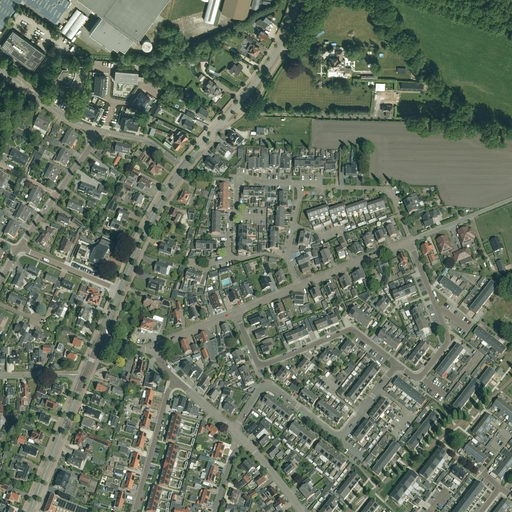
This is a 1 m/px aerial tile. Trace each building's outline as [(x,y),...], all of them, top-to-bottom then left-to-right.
[(0,0),(0,28),(17,4),(11,0),(0,0)] [(11,0),(17,4),(20,0),(23,0),(55,23),(70,2),(67,0),(11,0)] [(80,0),(100,14),(87,31),(108,46),(110,44),(115,47),(117,45),(122,49),(131,37),(134,39),(141,44),(141,45),(141,46),(142,46),(142,47),(143,48),(144,49),(145,49),(145,50),(146,50),(147,50),(148,50),(148,49),(149,49),(150,48),(151,47),(151,46),(151,45),(151,44),(151,43),(151,42),(150,41),(149,40),(148,40),(147,40),(146,40),(145,40),(144,40),(139,36),(165,0),(80,0)] [(213,23),(219,0),(208,0),(204,20),(213,23)] [(224,0),(221,13),(246,19),(251,0),(224,0)] [(270,4),(270,0),(253,0),(251,8),(257,9),(259,2),(263,2),(263,3),(270,4)] [(71,38),(86,16),(77,10),(61,31),(71,38)] [(265,29),(268,24),(263,20),(259,26),(265,29)] [(15,57),(27,40),(12,29),(0,46),(15,57)] [(259,29),(255,35),(264,41),(265,41),(268,38),(267,37),(268,36),(264,33),(264,32),(261,30),(261,31),(259,29)] [(45,53),(27,40),(15,57),(33,70),(45,53)] [(256,56),(260,50),(259,50),(260,49),(253,45),(250,44),(246,50),(249,52),(252,54),(255,56),(256,55),(256,56)] [(327,66),(328,67),(329,67),(329,71),(335,71),(335,70),(339,70),(339,71),(344,72),(344,75),(351,75),(351,68),(341,68),(341,60),(342,60),(342,51),(336,51),(336,55),(337,56),(337,58),(330,58),(329,60),(329,64),(328,64),(327,65),(327,66)] [(198,53),(199,61),(208,61),(207,53),(198,53)] [(86,65),(66,64),(66,70),(62,70),(58,76),(78,88),(81,84),(81,83),(82,81),(83,80),(83,79),(83,78),(84,76),(84,75),(84,73),(85,70),(85,69),(86,69),(86,65)] [(229,71),(236,76),(243,67),(239,64),(238,66),(237,65),(236,66),(234,64),(229,71)] [(138,72),(115,70),(114,80),(137,82),(137,79),(142,80),(143,76),(137,75),(138,72)] [(93,72),(93,75),(96,76),(95,81),(105,82),(105,77),(99,76),(100,73),(93,72)] [(202,77),(208,80),(210,76),(204,72),(202,77)] [(215,99),(220,92),(218,91),(219,89),(214,84),(210,89),(209,88),(205,91),(215,99)] [(91,91),(91,95),(97,95),(98,92),(104,93),(104,87),(95,86),(94,92),(91,91)] [(142,93),(138,98),(147,104),(152,97),(148,93),(146,96),(142,93)] [(83,105),(80,111),(84,113),(89,105),(85,102),(86,100),(83,98),(80,104),(83,105)] [(138,98),(135,102),(140,105),(138,108),(142,111),(147,104),(138,98)] [(186,104),(193,109),(197,104),(194,102),(189,99),(186,104)] [(151,113),(155,116),(160,107),(156,104),(151,113)] [(89,105),(84,113),(89,116),(94,108),(89,105)] [(196,109),(198,110),(196,113),(200,115),(199,116),(202,118),(202,117),(203,118),(208,112),(200,106),(200,107),(197,106),(196,109)] [(387,106),(382,106),(382,111),(386,111),(386,117),(393,117),(393,106),(387,106)] [(94,108),(89,116),(94,119),(97,113),(100,115),(103,109),(100,108),(99,110),(94,108)] [(120,113),(119,119),(122,120),(120,126),(126,127),(128,117),(123,116),(123,113),(120,113)] [(190,117),(184,114),(180,120),(184,122),(182,125),(187,128),(186,129),(190,131),(192,127),(193,127),(193,126),(194,124),(194,123),(191,122),(190,122),(188,121),(190,117)] [(40,129),(44,120),(38,117),(34,126),(40,129)] [(133,119),(131,128),(136,129),(138,123),(141,124),(142,118),(139,117),(138,120),(133,119)] [(51,123),(44,120),(40,129),(46,133),(51,123)] [(179,131),(175,136),(183,143),(186,140),(185,139),(187,137),(182,133),(179,131)] [(68,132),(64,138),(74,143),(77,137),(68,132)] [(227,138),(234,144),(237,141),(239,142),(240,140),(239,139),(239,138),(232,132),(227,138)] [(46,143),(47,140),(49,137),(46,136),(43,141),(42,141),(39,147),(40,147),(43,149),(46,143)] [(183,143),(175,136),(170,142),(172,144),(177,149),(179,146),(180,146),(181,146),(183,144),(182,144),(183,143)] [(49,137),(47,140),(58,145),(59,143),(49,137)] [(74,143),(64,138),(61,144),(71,149),(74,143)] [(2,154),(6,155),(10,147),(7,145),(2,154)] [(122,155),(123,147),(117,145),(117,146),(113,145),(111,154),(115,155),(115,153),(119,154),(118,158),(121,158),(122,155)] [(224,158),(228,152),(232,155),(235,152),(228,147),(226,149),(221,145),(216,151),(224,158)] [(124,147),(123,147),(122,155),(126,155),(126,158),(128,158),(128,160),(132,161),(133,158),(128,157),(130,148),(127,147),(124,146),(124,147)] [(62,150),(58,156),(68,161),(71,155),(62,150)] [(13,151),(9,157),(13,159),(12,162),(18,165),(23,156),(13,151)] [(95,155),(105,162),(107,158),(106,157),(107,156),(106,155),(107,153),(104,152),(102,155),(97,152),(95,155)] [(254,156),(254,154),(252,153),(252,156),(252,159),(249,159),(249,157),(246,157),(246,163),(249,163),(249,170),(252,170),(252,171),(253,171),(254,156)] [(142,163),(146,157),(142,154),(138,160),(142,163)] [(36,155),(35,158),(32,164),(34,165),(37,160),(40,161),(41,158),(36,155)] [(29,159),(23,156),(18,165),(25,168),(29,159)] [(68,161),(58,156),(58,158),(55,157),(53,161),(65,167),(68,161)] [(221,163),(221,162),(215,158),(213,161),(209,158),(204,164),(207,167),(206,168),(209,170),(210,169),(213,171),(215,168),(218,171),(223,165),(221,163)] [(158,175),(161,170),(159,168),(160,167),(156,164),(156,165),(154,164),(148,172),(153,175),(155,173),(158,175)] [(351,166),(351,177),(351,176),(357,176),(357,172),(360,172),(360,164),(357,164),(357,165),(351,164),(351,166)] [(47,172),(56,177),(60,171),(50,166),(48,165),(45,171),(47,172)] [(351,177),(351,166),(346,166),(346,165),(342,165),(342,173),(346,173),(346,177),(351,177)] [(104,178),(107,171),(94,166),(91,175),(94,177),(95,175),(104,178)] [(110,172),(119,178),(121,176),(119,175),(119,174),(112,169),(110,172)] [(131,174),(138,178),(141,173),(134,169),(131,174)] [(47,172),(44,178),(53,183),(56,177),(47,172)] [(20,185),(22,179),(19,177),(16,183),(17,183),(14,189),(17,190),(20,185)] [(150,186),(152,183),(142,178),(141,180),(140,180),(138,184),(145,187),(145,186),(150,189),(151,186),(150,186)] [(20,185),(17,190),(20,191),(22,186),(23,186),(26,181),(23,179),(20,185)] [(124,185),(118,181),(116,185),(118,186),(117,188),(119,190),(120,187),(122,188),(124,185)] [(95,188),(82,183),(79,191),(85,193),(85,194),(91,197),(95,198),(99,199),(101,193),(98,192),(94,191),(95,188)] [(218,191),(227,191),(227,189),(230,189),(231,186),(224,186),(224,183),(218,183),(217,186),(218,186),(218,191)] [(30,196),(39,201),(42,195),(39,193),(40,190),(30,185),(29,189),(33,191),(30,196)] [(202,190),(196,189),(194,196),(207,199),(209,193),(202,191),(202,190)] [(259,189),(259,198),(262,198),(262,201),(262,203),(266,203),(266,201),(267,201),(267,199),(267,193),(264,193),(264,190),(259,189)] [(187,205),(188,202),(191,196),(184,193),(179,201),(187,205)] [(135,199),(133,203),(140,206),(140,205),(141,205),(142,203),(144,199),(137,195),(137,196),(135,194),(133,198),(135,199)] [(406,209),(418,203),(422,201),(420,196),(417,198),(415,194),(409,197),(410,200),(404,202),(406,209)] [(39,201),(30,196),(26,203),(36,208),(39,201)] [(382,199),(376,201),(380,211),(385,209),(382,199)] [(67,208),(80,213),(80,214),(83,215),(85,209),(82,208),(83,206),(74,202),(70,201),(67,208)] [(365,201),(360,202),(363,212),(368,210),(366,204),(366,202),(365,201)] [(380,211),(376,201),(372,203),(375,212),(380,211)] [(110,202),(107,210),(115,213),(118,205),(110,202)] [(363,212),(360,202),(355,204),(358,214),(363,212)] [(372,203),(366,204),(368,210),(370,214),(375,212),(372,203)] [(418,203),(406,209),(409,214),(415,212),(416,215),(426,211),(425,208),(419,210),(418,208),(420,207),(418,203)] [(345,208),(343,204),(338,206),(341,215),(346,213),(345,208)] [(358,214),(355,204),(350,206),(353,215),(358,214)] [(328,209),(327,205),(321,207),(325,217),(330,215),(328,209)] [(18,213),(28,217),(31,211),(22,206),(18,213)] [(341,215),(338,206),(333,207),(336,217),(341,215)] [(350,206),(345,208),(346,213),(348,217),(353,215),(350,206)] [(321,207),(316,209),(319,218),(325,217),(321,207)] [(319,218),(316,209),(311,211),(314,220),(319,218)] [(107,227),(110,229),(110,230),(116,232),(117,233),(118,233),(122,225),(120,224),(123,221),(127,222),(130,214),(120,210),(115,222),(110,220),(107,218),(105,222),(109,223),(107,227)] [(172,222),(178,225),(180,221),(181,222),(182,218),(181,218),(182,215),(172,210),(169,216),(174,218),(172,222)] [(218,214),(218,211),(209,211),(209,214),(210,214),(210,219),(212,219),(221,219),(221,214),(218,214)] [(314,220),(311,211),(306,212),(309,222),(314,220)] [(28,217),(18,213),(15,219),(25,224),(28,217)] [(60,215),(57,222),(64,225),(64,224),(68,225),(70,219),(60,215)] [(423,221),(425,228),(433,225),(431,220),(429,215),(424,217),(425,220),(423,221)] [(71,222),(81,230),(84,226),(83,225),(84,225),(74,218),(71,222)] [(10,222),(7,228),(17,233),(20,227),(10,222)] [(397,235),(393,226),(392,226),(392,224),(388,226),(389,228),(386,229),(390,238),(397,235)] [(37,243),(42,246),(44,243),(45,244),(50,237),(54,231),(48,227),(46,231),(47,231),(45,233),(44,232),(37,243)] [(378,229),(377,229),(379,233),(375,235),(378,243),(385,240),(383,235),(386,234),(383,227),(378,229)] [(17,233),(7,228),(4,235),(13,239),(17,233)] [(471,241),(470,239),(474,237),(473,235),(474,234),(473,231),(472,231),(471,229),(467,230),(467,229),(467,228),(458,232),(461,239),(460,239),(463,244),(471,241)] [(363,240),(366,248),(372,245),(371,242),(374,241),(371,233),(365,235),(366,238),(363,240)] [(300,240),(311,242),(312,238),(310,237),(310,236),(301,234),(300,240)] [(438,246),(441,253),(451,249),(448,241),(447,241),(446,237),(445,237),(442,238),(442,239),(437,241),(439,245),(438,246)] [(159,252),(170,255),(172,251),(174,251),(177,244),(164,238),(164,239),(170,241),(169,245),(162,243),(159,252)] [(99,245),(111,250),(114,244),(113,244),(111,243),(102,239),(101,242),(100,241),(99,241),(98,241),(97,242),(96,243),(96,244),(97,245),(99,245)] [(501,245),(498,239),(491,242),(495,252),(503,249),(502,245),(501,245)] [(59,252),(66,255),(68,250),(69,250),(72,245),(67,243),(67,241),(63,240),(61,246),(62,246),(59,252)] [(342,248),(336,250),(339,259),(345,256),(342,249),(346,248),(343,241),(339,242),(342,248)] [(211,243),(211,253),(211,251),(214,251),(214,254),(220,254),(220,253),(220,246),(217,246),(217,243),(211,243)] [(356,255),(362,252),(358,243),(352,246),(356,255)] [(432,252),(431,250),(432,249),(430,244),(428,245),(428,244),(421,247),(423,252),(422,252),(424,256),(428,254),(432,266),(437,264),(432,252)] [(88,250),(80,247),(76,258),(103,270),(107,260),(106,260),(107,257),(109,258),(109,257),(108,257),(111,250),(99,245),(96,254),(95,255),(87,252),(88,250)] [(467,249),(460,252),(464,260),(471,258),(467,249)] [(328,264),(329,264),(329,263),(331,262),(329,258),(331,257),(328,251),(324,253),(324,254),(321,255),(324,260),(322,261),(324,265),(328,264)] [(464,260),(460,252),(453,254),(456,264),(464,260)] [(307,255),(303,257),(304,258),(297,260),(299,266),(306,263),(307,263),(310,262),(307,255)] [(406,276),(403,268),(403,267),(408,266),(406,262),(407,262),(404,255),(398,257),(401,264),(399,265),(398,267),(401,273),(398,274),(399,278),(406,276)] [(502,261),(496,263),(500,272),(505,270),(502,261)] [(155,269),(155,272),(161,274),(161,272),(166,273),(168,266),(172,268),(173,264),(165,262),(164,264),(161,264),(161,265),(157,263),(155,269)] [(375,266),(378,273),(379,275),(385,273),(384,270),(387,269),(386,266),(387,265),(386,264),(386,262),(384,263),(384,262),(381,264),(381,263),(375,266)] [(308,266),(308,265),(307,263),(306,263),(299,266),(300,269),(301,269),(303,274),(310,272),(308,266)] [(22,274),(28,277),(29,274),(37,278),(40,272),(30,267),(27,273),(23,271),(22,274)] [(279,284),(286,281),(281,270),(278,271),(279,274),(275,275),(279,284)] [(361,271),(354,274),(352,276),(355,283),(357,282),(358,282),(365,279),(361,271)] [(28,277),(22,274),(21,277),(17,275),(12,285),(19,288),(24,278),(26,279),(28,277)] [(56,288),(59,283),(56,282),(58,278),(47,274),(44,280),(55,285),(53,289),(55,290),(56,288)] [(203,276),(198,274),(194,287),(194,285),(196,286),(197,283),(200,284),(199,285),(203,287),(205,281),(202,279),(203,276)] [(409,277),(404,279),(407,287),(411,296),(412,295),(413,296),(416,295),(416,294),(416,293),(412,285),(409,286),(407,281),(411,280),(409,277)] [(271,283),(269,278),(260,282),(263,290),(262,291),(270,288),(268,284),(271,283)] [(343,290),(348,288),(348,289),(351,288),(347,278),(339,281),(343,290)] [(444,288),(449,281),(445,278),(440,284),(444,288)] [(163,287),(165,282),(156,279),(156,280),(157,280),(156,283),(150,281),(148,289),(154,291),(155,290),(158,291),(160,286),(163,287)] [(62,284),(59,283),(56,288),(59,290),(60,287),(70,292),(73,285),(63,281),(62,284)] [(241,288),(245,298),(252,295),(249,288),(252,287),(250,281),(246,283),(247,286),(241,288)] [(449,281),(444,288),(449,291),(454,285),(449,281)] [(220,309),(220,308),(221,308),(220,304),(223,303),(221,299),(218,301),(216,296),(215,293),(218,292),(216,286),(218,285),(217,282),(210,285),(211,288),(209,288),(210,292),(208,292),(210,298),(214,310),(216,310),(217,311),(220,310),(220,309)] [(491,282),(488,287),(494,292),(498,287),(491,282)] [(407,287),(404,288),(403,285),(402,283),(400,284),(402,289),(405,298),(411,296),(407,287)] [(34,289),(33,288),(29,284),(24,288),(28,292),(30,290),(32,292),(34,289)] [(331,284),(322,288),(325,294),(326,294),(328,298),(332,297),(331,296),(335,294),(331,284)] [(405,298),(402,289),(399,290),(398,287),(397,285),(395,285),(397,291),(400,300),(405,298)] [(454,285),(449,291),(454,295),(458,288),(454,285)] [(96,292),(82,287),(79,293),(90,297),(88,302),(97,306),(100,298),(97,296),(98,292),(96,291),(96,292)] [(494,292),(488,287),(484,291),(490,296),(494,292)] [(236,303),(235,302),(239,301),(237,296),(238,296),(236,292),(235,288),(233,289),(233,290),(229,292),(230,295),(229,295),(232,303),(233,303),(233,304),(236,303)] [(463,292),(458,288),(454,295),(458,298),(461,295),(463,298),(467,292),(465,290),(463,292)] [(400,300),(397,291),(394,292),(393,289),(391,290),(392,293),(395,302),(400,300)] [(311,293),(314,301),(318,299),(319,302),(322,301),(318,290),(311,293)] [(484,291),(480,296),(487,301),(490,296),(484,291)] [(34,298),(31,305),(37,308),(41,299),(38,297),(40,295),(33,292),(31,297),(34,298)] [(367,293),(362,300),(365,302),(365,303),(371,296),(367,293)] [(11,294),(7,301),(19,307),(20,304),(24,306),(27,300),(23,299),(22,300),(11,294)] [(304,295),(295,294),(295,297),(294,297),(291,298),(293,301),(295,301),(294,305),(303,306),(304,295)] [(190,295),(189,300),(186,301),(187,303),(188,303),(190,306),(198,303),(196,298),(196,296),(190,295)] [(342,303),(339,296),(334,298),(337,305),(342,303)] [(487,301),(480,296),(477,300),(483,306),(487,301)] [(149,310),(151,311),(152,310),(153,308),(156,309),(158,303),(161,304),(162,302),(146,297),(144,305),(149,307),(148,309),(149,310)] [(172,300),(163,298),(161,305),(170,308),(172,300)] [(377,298),(375,300),(387,309),(390,304),(383,299),(381,301),(377,298)] [(387,309),(375,300),(373,299),(372,300),(375,303),(378,305),(376,308),(383,313),(387,309)] [(477,300),(473,305),(480,310),(483,306),(477,300)] [(52,303),(50,308),(54,310),(52,315),(59,318),(64,307),(66,308),(57,304),(57,305),(52,303)] [(310,304),(302,307),(305,314),(313,311),(310,304)] [(274,308),(278,316),(279,315),(281,320),(288,317),(286,312),(284,313),(281,305),(274,308)] [(359,312),(359,311),(357,309),(359,306),(357,305),(356,307),(353,305),(349,310),(351,312),(349,315),(350,316),(350,317),(352,319),(353,318),(354,319),(359,312)] [(480,310),(473,305),(470,310),(476,315),(480,310)] [(191,320),(197,318),(194,310),(193,307),(189,308),(190,311),(188,312),(191,320)] [(363,307),(359,311),(359,312),(354,319),(358,322),(366,312),(364,315),(361,313),(363,310),(365,308),(363,307)] [(409,319),(422,314),(420,309),(417,310),(416,310),(415,307),(408,310),(408,309),(404,310),(405,313),(409,311),(410,316),(408,317),(409,319)] [(76,325),(81,328),(87,313),(89,314),(91,311),(85,308),(84,311),(78,309),(77,313),(80,314),(78,319),(79,320),(77,325),(76,325)] [(366,312),(358,322),(362,326),(370,315),(368,318),(365,316),(368,313),(369,311),(368,310),(366,312)] [(330,318),(333,326),(339,324),(335,316),(332,317),(330,313),(328,314),(330,318)] [(176,317),(173,318),(175,326),(182,325),(180,317),(179,317),(179,314),(175,315),(176,317)] [(261,326),(269,323),(267,324),(265,319),(261,321),(259,314),(248,318),(251,326),(260,323),(261,326)] [(422,314),(409,319),(413,318),(415,321),(411,322),(412,324),(415,323),(424,319),(422,314)] [(372,317),(370,315),(362,326),(367,329),(372,322),(370,320),(372,317)] [(328,328),(325,320),(322,321),(320,316),(318,317),(320,322),(323,331),(328,328)] [(333,326),(330,318),(327,319),(326,316),(323,317),(325,320),(328,328),(333,326)] [(323,331),(320,322),(317,323),(314,318),(311,319),(311,318),(308,319),(311,327),(315,325),(318,333),(320,332),(323,331)] [(161,326),(162,324),(147,319),(147,321),(144,320),(142,326),(141,326),(141,328),(141,329),(152,333),(152,332),(158,334),(161,326)] [(424,319),(415,323),(417,326),(413,327),(414,329),(417,328),(426,324),(424,319)] [(275,323),(277,330),(283,327),(283,326),(284,326),(283,323),(280,324),(278,321),(275,323)] [(23,344),(23,343),(27,335),(24,334),(27,327),(21,324),(20,326),(17,325),(14,331),(17,333),(16,334),(18,335),(18,336),(19,336),(22,337),(20,343),(23,344)] [(428,330),(426,324),(417,328),(414,329),(416,334),(417,337),(423,335),(422,332),(428,330)] [(224,326),(222,326),(222,327),(221,328),(223,332),(222,333),(223,335),(224,335),(225,337),(223,338),(217,339),(218,351),(224,351),(224,347),(224,341),(233,337),(232,334),(231,334),(230,333),(227,325),(224,326)] [(300,330),(304,339),(309,336),(305,328),(302,329),(301,326),(299,327),(300,330)] [(304,339),(300,330),(297,331),(296,328),(294,329),(295,332),(298,341),(304,339)] [(382,341),(388,334),(385,332),(388,329),(386,328),(384,331),(383,330),(378,338),(382,341)] [(478,338),(483,332),(479,328),(474,334),(478,338)] [(265,329),(254,333),(257,341),(268,336),(265,329)] [(392,329),(388,334),(382,341),(387,345),(393,337),(392,337),(390,335),(392,332),(394,330),(392,329)] [(291,330),(290,330),(289,331),(290,334),(293,343),(298,341),(295,332),(292,333),(291,330)] [(33,338),(45,344),(48,336),(45,335),(44,335),(36,331),(33,338)] [(293,343),(290,334),(287,336),(286,332),(281,334),(283,340),(286,339),(288,345),(293,343)] [(488,335),(483,332),(478,338),(483,342),(488,335)] [(206,333),(200,336),(196,337),(198,340),(199,340),(201,344),(204,351),(201,352),(205,360),(209,359),(210,362),(218,364),(216,340),(210,342),(206,333)] [(393,337),(387,345),(391,348),(397,341),(394,339),(398,334),(396,333),(392,337),(393,337)] [(493,339),(488,335),(483,342),(487,345),(493,339)] [(70,341),(73,342),(72,344),(75,346),(78,347),(79,347),(80,347),(82,342),(77,339),(75,338),(75,339),(72,337),(70,341)] [(397,341),(391,348),(396,352),(401,344),(399,342),(401,339),(399,338),(397,341)] [(264,355),(273,351),(271,346),(274,345),(271,339),(264,342),(266,347),(261,349),(260,350),(261,353),(263,353),(264,355)] [(493,339),(487,345),(492,349),(497,342),(493,339)] [(185,354),(191,352),(190,349),(187,341),(180,344),(182,348),(181,348),(182,351),(183,350),(184,351),(185,354)] [(344,347),(351,352),(354,354),(357,349),(355,348),(348,342),(344,347)] [(502,346),(497,342),(492,349),(497,353),(502,346)] [(418,348),(425,353),(429,349),(422,343),(420,346),(417,344),(415,345),(418,348)] [(62,353),(64,348),(57,345),(55,351),(62,353)] [(457,345),(454,350),(460,355),(464,350),(457,345)] [(489,354),(491,351),(485,346),(482,349),(489,354)] [(502,346),(497,353),(501,356),(506,350),(502,346)] [(351,352),(344,347),(340,352),(336,349),(334,352),(340,357),(341,355),(343,353),(348,357),(351,352)] [(425,353),(418,348),(416,350),(413,348),(412,350),(415,352),(422,358),(425,353)] [(231,362),(243,357),(241,352),(239,353),(238,350),(229,353),(226,355),(226,357),(230,356),(232,356),(233,359),(230,360),(231,362)] [(454,350),(450,354),(456,359),(460,355),(454,350)] [(66,359),(73,362),(76,355),(69,352),(69,353),(66,351),(64,356),(67,357),(66,359)] [(340,357),(334,352),(331,355),(326,351),(323,356),(332,363),(336,358),(335,358),(336,357),(339,359),(340,357)] [(422,358),(415,352),(413,355),(410,352),(407,351),(406,352),(409,354),(411,356),(411,357),(419,362),(422,358)] [(19,365),(19,353),(13,353),(13,357),(9,357),(9,365),(19,365)] [(41,354),(36,354),(32,355),(32,362),(36,362),(36,364),(42,364),(41,354)] [(456,359),(450,354),(446,359),(455,365),(453,364),(456,359)] [(315,358),(312,361),(319,365),(320,367),(323,363),(329,367),(332,363),(323,356),(320,360),(318,361),(315,358)] [(245,362),(243,357),(231,362),(232,364),(235,363),(237,366),(245,362)] [(419,362),(411,357),(409,359),(406,357),(405,359),(415,367),(419,362)] [(455,365),(446,359),(443,363),(449,368),(451,366),(453,367),(455,365)] [(319,365),(312,361),(310,364),(305,360),(301,364),(308,370),(311,372),(315,366),(317,367),(319,365)] [(185,373),(192,366),(188,361),(180,368),(185,373)] [(143,376),(145,364),(139,363),(136,374),(143,376)] [(449,368),(443,363),(439,368),(446,373),(449,368)] [(293,367),(291,369),(297,374),(300,376),(302,372),(305,374),(308,370),(301,364),(297,370),(293,367)] [(373,364),(370,369),(369,369),(377,374),(380,370),(373,364)] [(195,369),(192,366),(185,373),(190,378),(195,374),(197,376),(195,378),(197,381),(203,372),(198,367),(195,369)] [(241,377),(250,373),(247,368),(239,371),(240,374),(237,376),(238,378),(241,377)] [(369,369),(370,369),(368,368),(365,372),(366,373),(373,379),(377,374),(369,369)] [(446,373),(439,368),(436,373),(442,378),(446,373)] [(489,369),(486,373),(485,374),(492,379),(496,374),(492,371),(493,370),(491,368),(490,370),(489,369)] [(283,369),(280,373),(287,379),(289,376),(292,378),(294,375),(295,376),(297,374),(291,369),(288,373),(283,369)] [(127,383),(130,375),(126,373),(125,376),(122,375),(120,380),(127,383)] [(145,379),(143,387),(152,389),(152,386),(156,386),(157,383),(158,383),(159,377),(158,377),(158,375),(150,373),(150,374),(149,380),(145,379)] [(250,373),(241,377),(242,380),(239,381),(240,383),(252,378),(250,373)] [(287,379),(280,373),(276,378),(285,384),(286,383),(284,382),(287,379)] [(373,379),(366,373),(363,377),(370,383),(373,379)] [(105,378),(105,380),(110,382),(109,384),(117,387),(119,383),(115,381),(116,378),(107,374),(106,376),(105,377),(105,378)] [(204,392),(210,384),(207,381),(207,380),(209,377),(203,374),(200,379),(203,381),(198,387),(204,392)] [(485,374),(484,376),(482,378),(488,383),(490,381),(492,379),(485,374)] [(363,377),(360,381),(367,387),(370,383),(363,377)] [(140,380),(130,378),(129,385),(138,387),(139,386),(140,380)] [(252,378),(240,383),(243,382),(245,385),(241,386),(243,391),(249,389),(248,386),(254,383),(252,378)] [(488,383),(482,378),(479,383),(478,383),(481,385),(485,388),(488,383)] [(398,389),(403,383),(399,379),(394,385),(398,389)] [(478,383),(479,383),(474,380),(471,384),(477,389),(481,385),(478,383)] [(360,381),(356,386),(364,391),(367,387),(360,381)] [(301,390),(293,383),(289,388),(298,395),(301,390)] [(408,386),(403,383),(398,389),(403,393),(408,386)] [(107,395),(109,389),(107,387),(99,384),(96,391),(104,394),(107,395)] [(471,384),(467,389),(474,394),(477,389),(471,384)] [(48,394),(50,395),(51,393),(54,394),(57,396),(57,395),(59,396),(62,389),(62,388),(62,387),(61,387),(60,387),(59,388),(54,386),(54,387),(51,386),(48,394)] [(112,392),(121,396),(124,390),(114,386),(112,392)] [(356,386),(353,390),(360,395),(364,391),(356,386)] [(408,386),(403,393),(407,396),(412,390),(408,386)] [(7,395),(10,395),(15,395),(15,392),(13,392),(13,387),(6,387),(6,393),(7,393),(7,395)] [(39,387),(36,393),(40,394),(45,396),(47,392),(42,390),(43,389),(39,387)] [(220,392),(215,389),(214,391),(213,391),(212,391),(210,393),(211,394),(208,397),(211,399),(211,400),(212,401),(213,400),(214,401),(218,395),(218,394),(220,392)] [(467,389),(466,391),(464,393),(470,398),(474,394),(467,389)] [(304,400),(309,393),(305,390),(299,397),(304,400)] [(353,390),(350,394),(357,399),(360,395),(353,390)] [(412,390),(407,396),(412,400),(417,393),(412,390)] [(146,399),(151,401),(154,393),(146,391),(145,395),(147,396),(146,399)] [(470,398),(464,393),(464,394),(462,392),(460,394),(462,396),(460,398),(466,403),(470,398)] [(309,393),(304,400),(308,404),(313,396),(309,393)] [(417,393),(412,400),(417,403),(421,397),(417,393)] [(357,399),(350,394),(347,398),(354,404),(357,399)] [(45,407),(53,410),(54,410),(55,408),(55,407),(56,404),(47,401),(49,398),(42,395),(41,398),(43,399),(42,403),(46,404),(45,407)] [(103,404),(104,401),(101,399),(98,398),(94,396),(91,403),(98,406),(100,403),(103,404)] [(267,406),(272,399),(268,396),(262,403),(267,406)] [(318,400),(313,396),(308,404),(312,407),(318,400)] [(421,397),(417,403),(421,407),(426,401),(421,397)] [(142,398),(139,405),(142,406),(149,408),(151,401),(146,399),(142,398)] [(174,399),(171,410),(177,412),(178,408),(183,410),(185,403),(186,400),(179,398),(178,400),(174,399)] [(233,402),(231,400),(228,398),(225,402),(228,403),(224,409),(231,415),(236,409),(231,406),(233,402)] [(460,398),(457,402),(457,403),(463,408),(466,403),(460,398)] [(272,399),(267,406),(271,409),(276,402),(272,399)] [(379,404),(386,410),(390,405),(383,400),(379,404)] [(499,409),(504,402),(502,400),(501,402),(499,400),(492,408),(491,407),(489,410),(492,412),(494,410),(496,407),(499,409)] [(320,412),(326,405),(328,403),(326,401),(324,403),(322,401),(316,409),(320,412)] [(276,402),(271,409),(275,413),(281,405),(276,402)] [(504,402),(499,409),(501,411),(499,414),(497,417),(499,418),(500,416),(501,416),(508,407),(506,405),(506,404),(504,402)] [(192,405),(186,403),(184,410),(183,410),(182,413),(183,413),(196,417),(196,414),(194,414),(195,409),(191,408),(191,407),(192,405)] [(463,408),(457,403),(453,407),(459,412),(463,408)] [(386,410),(379,404),(376,408),(383,414),(386,410)] [(285,409),(281,405),(275,413),(279,416),(285,409)] [(330,408),(326,405),(320,412),(324,415),(330,408)] [(501,416),(499,418),(501,420),(503,417),(505,415),(508,417),(511,411),(511,407),(511,408),(511,409),(508,407),(501,416)] [(334,411),(330,408),(324,415),(328,419),(334,411)] [(334,411),(328,419),(333,422),(338,415),(339,415),(340,413),(337,411),(338,409),(337,408),(334,411)] [(376,408),(373,412),(380,418),(383,414),(376,408)] [(96,419),(99,413),(96,411),(93,410),(88,409),(86,415),(93,418),(96,419)] [(285,409),(279,416),(283,419),(289,412),(285,409)] [(433,413),(429,418),(436,423),(439,418),(437,416),(439,414),(434,411),(433,413)] [(293,415),(289,412),(283,419),(288,423),(293,415)] [(380,418),(373,412),(369,417),(376,422),(380,418)] [(49,424),(50,421),(49,421),(50,418),(45,416),(46,416),(42,414),(39,413),(36,420),(39,421),(48,424),(49,424)] [(144,421),(150,423),(152,415),(144,413),(143,417),(145,418),(144,421)] [(269,418),(275,423),(278,419),(275,416),(274,417),(272,415),(269,418)] [(343,418),(339,415),(338,415),(333,422),(337,425),(343,418)] [(482,419),(490,425),(492,422),(494,424),(496,422),(487,415),(485,417),(484,416),(482,419)] [(436,423),(429,418),(426,422),(432,427),(436,423)] [(269,423),(268,422),(265,420),(264,419),(260,423),(265,428),(269,423)] [(482,421),(480,424),(489,431),(490,429),(488,427),(490,425),(482,419),(481,421),(482,421)] [(84,430),(85,428),(90,430),(90,429),(93,431),(95,425),(92,424),(83,420),(81,426),(80,428),(84,430)] [(363,425),(370,431),(373,426),(366,420),(363,425)] [(150,423),(144,421),(143,425),(141,424),(140,428),(148,430),(150,423)] [(426,422),(422,427),(428,432),(432,427),(426,422)] [(251,436),(256,430),(259,433),(263,428),(258,424),(256,427),(252,423),(248,427),(246,429),(245,430),(248,433),(247,434),(250,436),(250,435),(251,436)] [(293,434),(299,427),(295,423),(289,431),(293,434)] [(477,426),(475,428),(483,434),(485,431),(490,435),(492,433),(489,431),(480,424),(478,427),(477,426)] [(218,431),(212,425),(210,428),(207,426),(205,428),(211,433),(209,435),(212,437),(214,435),(215,435),(218,431)] [(363,425),(359,429),(367,435),(370,431),(363,425)] [(299,427),(293,434),(297,437),(303,430),(299,427)] [(422,427),(418,431),(425,436),(428,432),(422,427)] [(483,434),(475,428),(474,430),(475,431),(473,434),(477,437),(475,439),(479,442),(481,440),(482,440),(483,438),(481,436),(483,434)] [(260,434),(262,437),(257,442),(262,448),(263,447),(264,447),(265,446),(265,444),(269,441),(266,437),(269,434),(264,429),(260,434)] [(367,435),(359,429),(356,433),(363,439),(367,435)] [(307,433),(303,430),(297,437),(302,440),(307,433)] [(425,436),(418,431),(415,436),(421,441),(425,436)] [(33,432),(32,436),(31,439),(40,443),(43,436),(37,433),(33,432)] [(86,435),(82,433),(81,437),(77,436),(74,442),(75,442),(73,446),(80,449),(81,445),(82,445),(83,442),(84,442),(86,438),(85,438),(86,435)] [(139,441),(144,443),(146,435),(138,433),(137,437),(140,438),(139,441)] [(307,433),(302,440),(306,444),(312,436),(307,433)] [(363,439),(356,433),(353,437),(360,443),(363,439)] [(316,440),(312,436),(306,444),(310,447),(316,440)] [(415,436),(411,440),(418,445),(421,441),(415,436)] [(292,439),(291,440),(288,438),(286,440),(290,443),(289,444),(295,449),(299,444),(292,439)] [(272,444),(275,448),(280,443),(277,439),(272,444)] [(418,445),(411,440),(408,445),(414,450),(418,445)] [(144,443),(139,441),(138,445),(135,444),(134,448),(142,450),(144,443)] [(468,456),(474,448),(471,446),(473,443),(471,442),(469,445),(464,451),(467,453),(466,454),(468,456)] [(319,454),(325,447),(321,443),(315,451),(319,454)] [(390,448),(397,453),(400,448),(394,443),(390,448)] [(216,452),(222,454),(224,447),(218,445),(215,444),(214,448),(217,449),(216,452)] [(26,446),(23,452),(20,451),(19,455),(26,458),(28,454),(35,457),(37,451),(36,451),(36,450),(33,449),(32,449),(30,448),(26,446)] [(325,447),(319,454),(323,457),(329,450),(325,447)] [(474,448),(468,456),(470,457),(471,456),(473,458),(480,449),(478,447),(476,450),(474,448)] [(279,451),(278,452),(274,448),(267,454),(272,459),(275,457),(278,460),(283,455),(279,451)] [(390,448),(387,453),(393,458),(397,453),(390,448)] [(480,449),(473,458),(476,460),(475,461),(477,463),(483,455),(480,453),(482,450),(480,449)] [(511,453),(511,455),(508,452),(508,451),(505,449),(502,451),(511,459),(511,453)] [(329,450),(323,457),(328,461),(333,453),(329,450)] [(439,450),(436,454),(443,460),(446,455),(439,450)] [(216,452),(213,451),(211,458),(214,459),(214,460),(219,461),(222,454),(216,452)] [(511,459),(502,451),(501,454),(505,457),(508,459),(506,461),(511,466),(511,459)] [(288,456),(292,460),(297,456),(294,454),(292,452),(288,456)] [(79,467),(81,461),(84,462),(86,457),(77,453),(75,456),(73,456),(73,457),(69,455),(67,460),(66,463),(73,466),(73,464),(79,467)] [(333,453),(328,461),(332,464),(337,457),(333,453)] [(387,453),(383,457),(389,462),(393,458),(387,453)] [(133,462),(138,463),(141,456),(133,454),(132,458),(134,458),(133,462)] [(436,454),(433,458),(440,464),(443,460),(436,454)] [(485,457),(483,455),(477,463),(479,464),(480,463),(483,465),(484,463),(487,459),(489,456),(487,455),(485,457)] [(337,457),(332,464),(336,467),(342,460),(337,457)] [(389,462),(383,457),(379,462),(386,467),(389,462)] [(91,462),(101,466),(103,462),(93,458),(91,462)] [(433,458),(429,463),(436,468),(440,464),(433,458)] [(511,468),(511,466),(506,461),(504,464),(501,462),(497,459),(495,461),(496,462),(496,461),(508,471),(510,468),(511,469),(511,468)] [(346,463),(342,460),(336,467),(340,470),(346,463)] [(250,471),(251,471),(254,468),(248,461),(245,465),(242,467),(248,474),(250,471)] [(496,461),(496,462),(494,463),(498,466),(500,468),(498,471),(506,476),(507,474),(506,473),(508,471),(496,461)] [(25,467),(20,465),(17,463),(12,462),(9,468),(19,472),(16,479),(25,483),(30,468),(25,466),(25,467)] [(138,463),(133,462),(132,465),(130,465),(129,469),(136,471),(138,463)] [(379,462),(376,466),(382,471),(386,467),(379,462)] [(282,470),(287,476),(295,469),(289,463),(282,470)] [(429,463),(426,467),(433,472),(436,468),(429,463)] [(382,471),(376,466),(372,471),(379,476),(382,471)] [(457,466),(451,474),(456,478),(462,470),(457,466)] [(209,475),(215,477),(217,470),(211,468),(208,467),(207,470),(210,471),(209,475)] [(426,467),(423,471),(430,477),(433,472),(426,467)] [(462,470),(456,478),(462,482),(468,474),(462,470)] [(423,471),(419,476),(427,481),(430,477),(423,471)] [(506,476),(498,471),(496,473),(494,471),(492,473),(501,480),(503,478),(504,478),(506,476)] [(410,472),(407,476),(414,482),(417,477),(410,472)] [(68,484),(70,477),(60,473),(57,480),(68,484)] [(127,482),(133,484),(135,476),(127,474),(126,478),(128,479),(127,482)] [(353,474),(350,478),(357,484),(361,480),(353,474)] [(215,477),(209,475),(208,479),(205,478),(204,481),(207,482),(207,483),(212,484),(215,477)] [(86,488),(90,479),(81,476),(76,487),(85,491),(83,497),(85,497),(88,489),(86,488)] [(250,481),(246,476),(243,479),(244,480),(242,482),(245,485),(247,484),(250,481)] [(255,481),(259,487),(265,482),(261,476),(255,481)] [(303,496),(310,490),(306,485),(311,481),(308,478),(306,476),(301,480),(303,482),(302,483),(305,486),(299,491),(303,496)] [(407,476),(404,481),(411,486),(414,482),(407,476)] [(357,484),(350,478),(347,483),(354,488),(357,484)] [(65,491),(68,484),(57,480),(54,487),(65,491)] [(404,481),(400,485),(407,490),(411,486),(404,481)] [(133,484),(127,482),(126,486),(124,485),(123,489),(130,491),(133,484)] [(0,483),(0,489),(6,492),(9,485),(5,483),(4,485),(0,484),(0,483)] [(354,488),(347,483),(343,487),(351,492),(354,488)] [(477,483),(474,487),(481,492),(484,488),(477,483)] [(400,485),(397,489),(404,495),(407,490),(400,485)] [(351,492),(343,487),(340,491),(347,497),(351,492)] [(474,487),(471,491),(478,496),(481,492),(474,487)] [(269,499),(272,497),(273,498),(277,495),(273,489),(268,492),(268,491),(264,493),(269,499)] [(397,489),(394,494),(401,499),(404,495),(397,489)] [(202,498),(208,500),(210,493),(204,491),(201,490),(200,493),(203,494),(202,498)] [(314,495),(310,490),(303,496),(307,501),(313,496),(316,500),(321,494),(319,491),(314,495)] [(237,492),(231,491),(229,498),(232,499),(231,502),(232,503),(233,503),(236,504),(239,494),(236,493),(237,492)] [(347,497),(340,491),(337,495),(344,501),(347,497)] [(471,491),(469,495),(475,500),(478,496),(471,491)] [(8,492),(5,501),(12,504),(14,500),(17,502),(18,501),(19,501),(19,499),(19,498),(20,496),(15,494),(16,493),(12,492),(12,493),(8,492)] [(117,502),(123,503),(125,496),(117,494),(116,498),(118,498),(117,502)] [(394,494),(390,498),(397,503),(401,499),(394,494)] [(469,495),(466,498),(472,503),(475,500),(469,495)] [(56,511),(57,511),(60,511),(88,511),(79,508),(79,507),(76,506),(75,507),(63,502),(63,501),(60,500),(60,501),(59,501),(60,500),(51,496),(44,511),(56,511)] [(208,500),(202,498),(201,502),(198,501),(197,504),(198,505),(200,505),(200,506),(201,506),(205,507),(208,500)] [(332,498),(329,502),(336,508),(339,504),(332,498)] [(466,498),(463,502),(469,507),(472,503),(466,498)] [(280,508),(280,509),(285,505),(281,499),(276,503),(278,505),(275,507),(277,511),(280,508)] [(499,504),(507,510),(509,508),(511,510),(511,508),(511,506),(504,500),(502,503),(501,502),(499,504)] [(96,506),(108,510),(109,506),(100,503),(100,504),(98,504),(96,504),(97,502),(94,501),(92,506),(96,507),(96,506)] [(117,502),(115,501),(113,509),(121,511),(123,503),(117,502)] [(368,506),(375,511),(380,505),(377,502),(375,505),(371,501),(368,506)] [(181,511),(182,511),(182,507),(175,505),(175,503),(171,502),(170,510),(174,511),(173,511),(181,511)] [(329,502),(325,506),(332,511),(336,508),(329,502)] [(463,502),(460,506),(466,511),(469,507),(463,502)]
